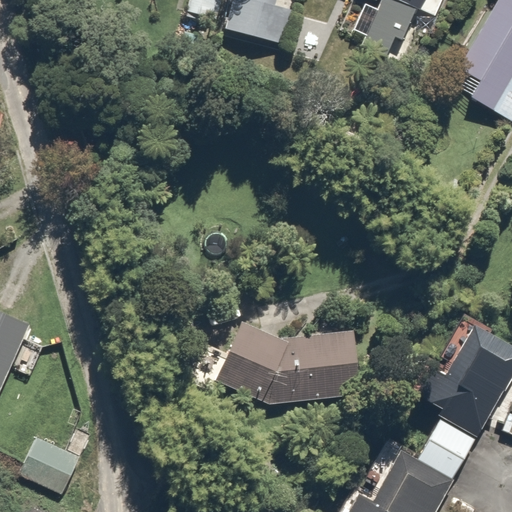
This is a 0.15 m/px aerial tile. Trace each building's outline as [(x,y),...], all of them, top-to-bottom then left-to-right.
[(181,0),(179,11),(219,18),(222,0),(181,0)] [(224,0),(218,28),(279,41),(288,0),(224,0)] [(511,0),(492,0),(446,87),(503,116),(511,99),(511,0)] [(0,315),(0,379),(24,327),(0,315)] [(266,338),(233,320),(203,377),(253,404),(353,391),(345,328),(266,338)] [(434,371),(421,364),(406,392),(430,405),(425,414),(431,417),(471,437),(511,357),(511,348),(459,322),(434,371)] [(471,437),(431,417),(410,458),(446,476),(450,478),(471,437)] [(29,435),(12,473),(58,493),(75,455),(29,435)] [(425,511),(427,511),(446,476),(410,458),(375,440),(337,511),(420,511),(422,510),(425,511)]
